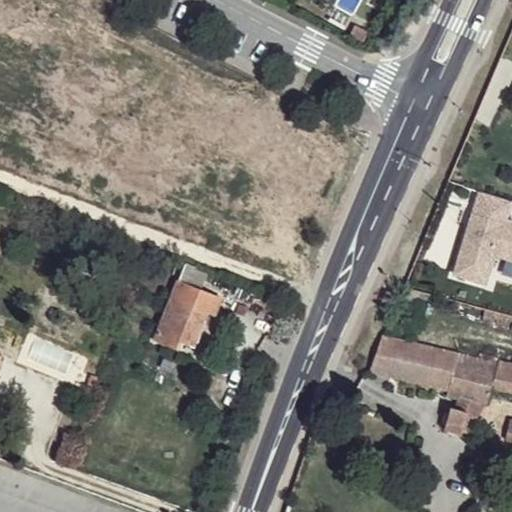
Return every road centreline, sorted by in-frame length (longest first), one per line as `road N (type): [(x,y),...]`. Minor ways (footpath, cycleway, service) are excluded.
road 1 (unknown): [(344,293),(0,164)]
road 2 (secondary): [(407,88),(291,405)]
road 3 (secondary): [(291,405),(434,101)]
road 4 (residential): [(226,0),(407,88)]
